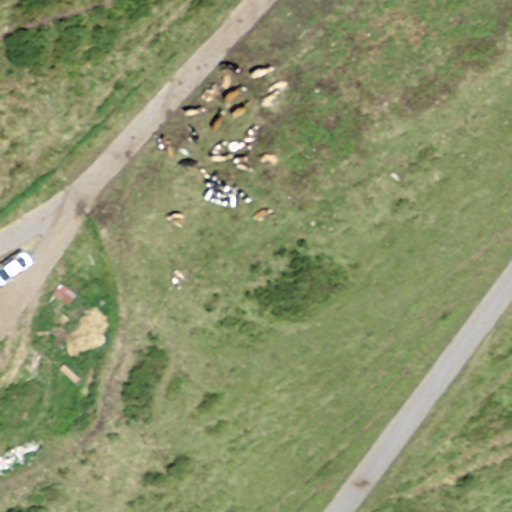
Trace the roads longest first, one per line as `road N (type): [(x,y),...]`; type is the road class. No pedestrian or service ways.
road 1 (unclassified): [(325,511),(511,269)]
road 2 (unclassified): [(247,0),(54,220)]
